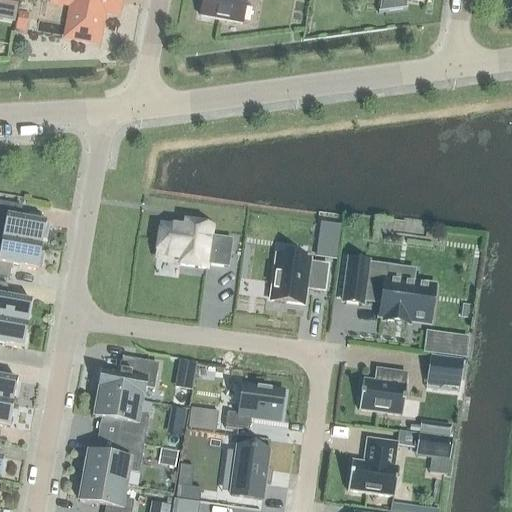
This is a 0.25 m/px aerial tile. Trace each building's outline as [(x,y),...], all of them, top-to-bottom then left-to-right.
[(0,0),(0,6),(15,9),(16,0),(0,0)] [(96,38),(98,34),(102,12),(116,14),(118,0),(51,0),(51,2),(72,6),(68,28),(68,33),(71,37),(75,39),(87,41),(92,41),(96,38)] [(202,0),(199,18),(241,25),(245,0),(202,0)] [(381,0),(379,13),(377,13),(377,14),(405,11),(405,9),(404,10),(405,0),(421,2),(421,0),(381,0)] [(0,226),(3,227),(1,241),(40,248),(41,242),(46,242),(49,225),(19,220),(21,207),(0,203),(0,226)] [(206,263),(227,266),(231,238),(209,235),(210,228),(184,224),(184,229),(160,225),(155,258),(179,262),(179,266),(205,270),(206,263)] [(40,248),(1,241),(0,245),(0,277),(8,279),(10,267),(40,272),(43,255),(39,254),(40,248)] [(277,257),(270,303),(301,307),(304,290),(323,293),(327,267),(307,264),(307,261),(295,260),(295,259),(292,258),(292,259),(277,257)] [(366,302),(366,299),(385,301),(383,314),(389,315),(388,319),(400,320),(409,322),(411,322),(412,318),(433,321),(437,285),(390,279),(391,265),(371,262),(372,260),(353,257),(347,300),(366,302)] [(231,319),(234,282),(207,279),(204,316),(231,319)] [(0,321),(26,327),(27,320),(28,321),(32,303),(5,298),(7,286),(0,284),(0,321)] [(0,346),(23,350),(26,333),(25,333),(26,327),(0,321),(0,346)] [(458,390),(461,362),(429,358),(426,386),(458,390)] [(98,395),(140,403),(143,388),(152,390),(157,366),(132,362),(130,374),(101,369),(98,385),(100,385),(98,395)] [(362,382),(357,411),(401,417),(405,388),(404,388),(405,376),(375,372),(375,373),(380,374),(378,384),(362,382)] [(0,403),(12,405),(13,399),(14,399),(17,382),(0,378),(0,403)] [(226,414),(224,429),(247,433),(249,419),(279,423),(283,393),(239,387),(236,415),(226,414)] [(140,403),(98,395),(98,398),(95,398),(93,415),(95,415),(94,419),(121,424),(119,436),(143,440),(147,419),(138,417),(140,403)] [(0,427),(8,429),(9,429),(12,412),(11,412),(12,405),(0,403),(0,427)] [(428,436),(429,424),(419,423),(418,435),(428,436)] [(416,452),(448,457),(450,441),(418,436),(416,452)] [(362,464),(351,463),(350,463),(346,492),(393,499),(397,470),(393,469),(396,445),(366,441),(362,464)] [(244,451),(238,498),(269,502),(272,479),(278,480),(279,473),(273,472),(276,447),(274,447),(273,454),(244,451)] [(84,459),(81,479),(125,487),(128,472),(137,474),(141,453),(117,448),(115,460),(87,455),(87,460),(84,459)] [(176,453),(160,450),(158,462),(174,465),(176,453)] [(125,487),(81,479),(77,499),(79,499),(79,503),(106,508),(105,511),(130,511),(132,503),(123,501),(125,487)]
